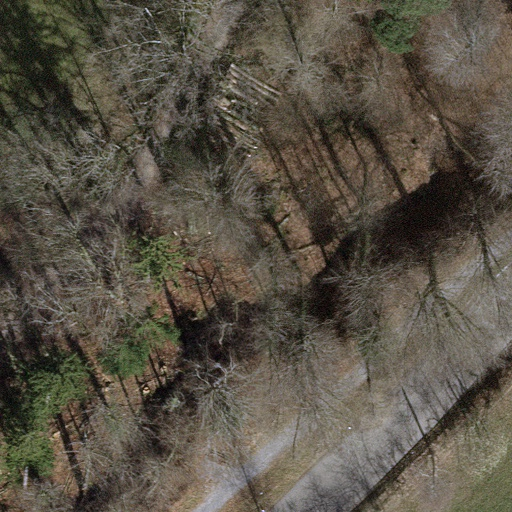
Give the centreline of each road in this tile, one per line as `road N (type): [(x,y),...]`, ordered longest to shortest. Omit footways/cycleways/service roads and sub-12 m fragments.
road 1 (track): [(239,0),(170,160),(0,338)]
road 2 (unclassified): [(312,511),(511,312)]
